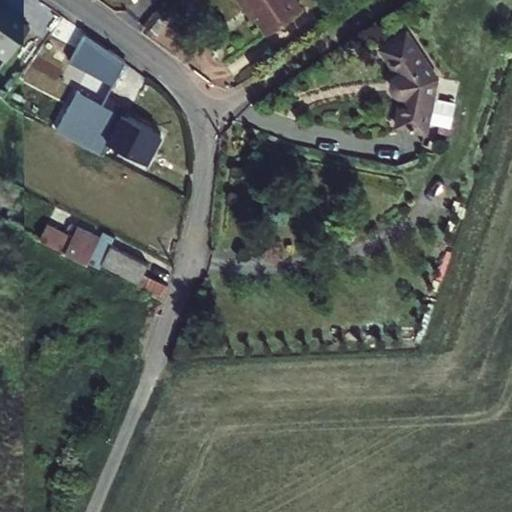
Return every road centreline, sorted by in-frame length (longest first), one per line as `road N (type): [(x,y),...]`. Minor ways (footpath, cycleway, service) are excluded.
road 1 (unclassified): [(200,119),(204,173),(194,248),(91,511)]
road 2 (unclassified): [(200,119),(379,0)]
road 3 (residential): [(73,0),(173,75),(200,119)]
